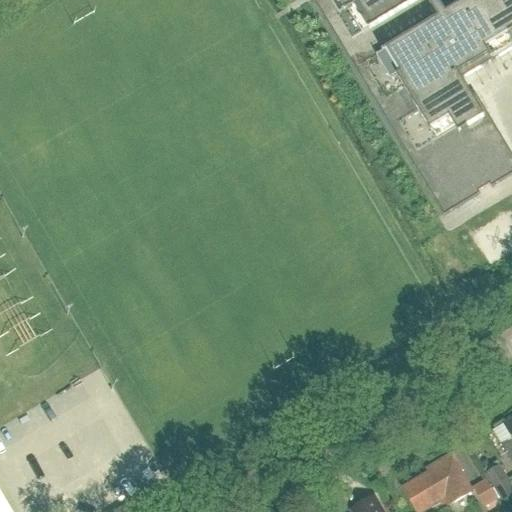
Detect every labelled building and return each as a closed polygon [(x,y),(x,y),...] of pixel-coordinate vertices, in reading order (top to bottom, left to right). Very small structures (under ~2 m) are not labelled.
[(511,0),(312,0),(355,70),(444,217),(511,176),(511,155),(465,78),(511,49),(511,0)] [(501,446),(511,464),(511,421),(504,426),(511,440),(501,446)] [(448,508),(472,494),(460,474),(464,472),(454,456),(427,472),(430,477),(404,492),(416,511),(425,511),(444,501),(448,508)] [(486,475),(495,490),(509,481),(500,466),(486,475)] [(474,489),(485,508),(498,501),(486,481),(474,489)] [(495,490),(503,503),(511,497),(511,485),(509,481),(495,490)] [(381,511),(374,499),(351,511),(381,511)]
